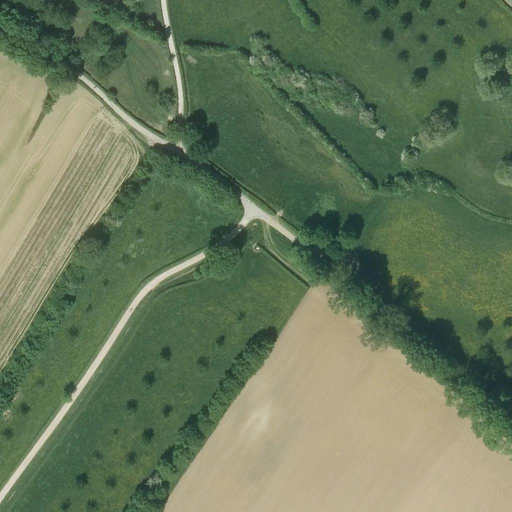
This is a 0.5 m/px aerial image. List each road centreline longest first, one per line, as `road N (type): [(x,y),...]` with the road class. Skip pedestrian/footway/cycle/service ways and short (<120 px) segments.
road 1 (unclassified): [(511,424),(383,306),(0,21)]
road 2 (track): [(255,210),(215,247),(141,293),(0,497)]
road 3 (track): [(162,0),(178,85),(176,149)]
